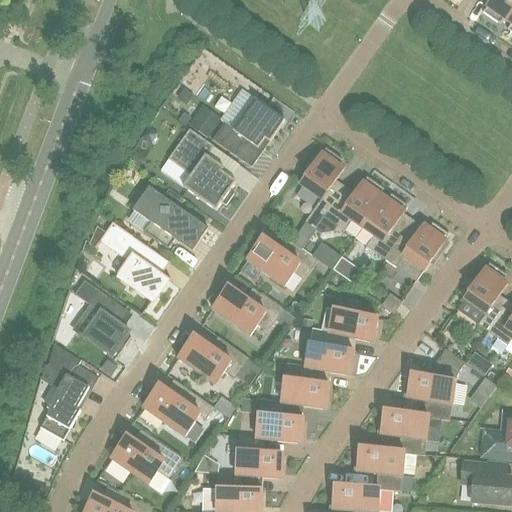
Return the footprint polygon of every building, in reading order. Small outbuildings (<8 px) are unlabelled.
[(511,0),(492,0),(483,13),(500,25),(503,20),(507,23),(511,16),(511,0)] [(236,158),(236,157),(247,142),(258,150),(265,140),(270,143),(285,121),(255,100),(233,131),(224,124),(212,141),(236,158)] [(220,121),(222,120),(203,106),(189,126),(209,140),(222,122),(220,121)] [(224,170),(218,166),(207,158),(214,148),(190,131),(169,161),(192,177),(184,188),(216,212),(222,203),(226,206),(234,195),(230,192),(236,184),(222,174),(224,170)] [(300,186),(301,187),(321,201),(305,224),(316,231),(341,196),(331,189),(344,170),(339,167),(343,162),(326,150),(322,155),(319,153),(312,163),(315,166),(300,186)] [(334,233),(338,228),(344,232),(352,222),(362,230),(384,198),(380,196),(384,191),(367,179),(350,203),(341,196),(316,231),(321,235),(334,233)] [(133,212),(151,224),(144,234),(168,251),(175,241),(193,253),(209,230),(149,189),(133,212)] [(384,198),(362,230),(373,237),(366,247),(385,261),(401,239),(392,232),(408,208),(392,196),(388,201),(384,198)] [(113,224),(106,234),(97,228),(89,246),(95,250),(99,244),(100,245),(102,242),(129,260),(117,277),(152,301),(148,308),(149,309),(168,281),(171,284),(172,283),(144,263),(152,252),(156,255),(156,254),(113,224)] [(411,245),(401,239),(385,261),(417,283),(438,252),(442,255),(449,244),(446,242),(449,237),(433,225),(429,230),(424,227),(411,245)] [(284,288),(294,274),(304,282),(318,262),(287,240),(287,241),(288,242),(288,241),(294,246),(287,256),(263,239),(240,272),(241,273),(242,272),(241,272),(248,262),(284,288)] [(484,316),(477,326),(488,333),(504,311),(494,304),(508,285),(503,282),(506,277),(489,265),(486,270),(483,268),(475,278),(478,281),(464,301),(484,316)] [(117,324),(126,312),(85,282),(75,296),(100,314),(83,337),(116,360),(115,362),(116,363),(132,340),(131,339),(130,340),(127,337),(130,333),(117,324)] [(250,337),(257,327),(267,334),(283,311),(253,289),(252,291),(253,291),(254,291),(260,295),(253,305),(229,288),(205,322),(207,322),(207,321),(213,311),(250,337)] [(401,305),(390,298),(383,308),(394,315),(401,305)] [(337,336),(355,340),(373,344),(378,320),(326,309),(322,331),(313,329),(310,346),(334,350),(337,336)] [(511,316),(504,311),(488,333),(511,350),(511,316)] [(215,387),(225,374),(235,381),(238,376),(249,360),(218,339),(218,340),(219,340),(225,344),(218,354),(195,337),(171,371),(172,372),(173,371),(172,370),(179,361),(215,387)] [(54,383),(61,386),(47,410),(50,412),(41,429),(64,442),(81,412),(78,410),(89,390),(71,379),(80,363),(55,346),(48,367),(59,374),(54,383)] [(354,353),(334,350),(310,346),(306,368),(287,364),(285,381),(310,384),(312,371),(350,377),(354,353)] [(465,365),(446,351),(445,351),(430,373),(429,379),(412,376),(408,398),(404,398),(403,399),(426,403),(452,407),(458,374),(465,365)] [(111,379),(119,368),(109,360),(100,371),(111,379)] [(249,360),(238,376),(252,386),(263,370),(249,360)] [(330,387),(310,384),(285,381),(282,403),(261,401),(259,416),(284,419),(286,405),(327,411),(330,387)] [(185,439),(200,417),(206,421),(214,410),(184,388),(183,389),(184,390),(185,389),(191,394),(183,404),(160,387),(136,420),(137,421),(138,420),(137,419),(144,410),(185,439)] [(424,418),(405,415),(385,412),(382,435),(377,434),(377,435),(401,439),(426,442),(428,429),(441,430),(442,420),(450,421),(452,407),(426,403),(424,418)] [(284,419),(259,416),(257,439),(239,437),(238,453),(263,455),(263,441),(301,445),(304,421),(284,419)] [(511,417),(504,417),(503,434),(485,432),(482,457),(511,460),(511,417)] [(149,486),(158,473),(168,480),(182,460),(151,438),(150,439),(151,440),(152,439),(158,444),(151,454),(127,438),(104,471),(105,472),(106,471),(105,470),(112,461),(149,486)] [(400,453),(380,451),(360,449),(358,472),(353,471),(353,473),(377,475),(403,478),(405,455),(425,457),(426,442),(401,439),(400,453)] [(283,456),(263,455),(238,453),(236,476),(218,475),(218,491),(242,491),(243,478),(281,480),(283,456)] [(488,464),(487,466),(464,464),(461,486),(473,487),(472,504),(511,507),(511,494),(511,480),(505,480),(507,465),(488,464)] [(403,478),(377,475),(376,490),(335,487),(333,510),(329,510),(329,511),(342,511),(378,511),(380,490),(402,493),(402,491),(414,492),(415,480),(402,479),(403,478)] [(50,489),(16,477),(10,493),(45,506),(50,489)] [(262,511),(262,508),(263,492),(242,491),(218,491),(216,511),(262,511)] [(150,511),(152,511),(118,494),(118,495),(119,495),(126,498),(120,509),(95,496),(86,511),(150,511)]
